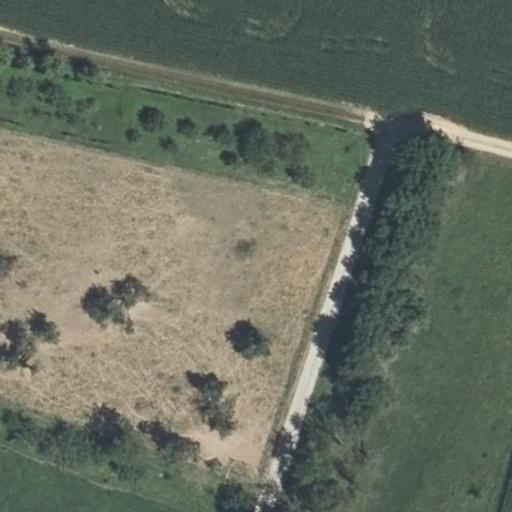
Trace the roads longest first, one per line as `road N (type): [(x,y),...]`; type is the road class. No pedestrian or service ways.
road 1 (track): [(260,511),(376,169),(393,143),(418,136),(511,153)]
road 2 (track): [(0,44),(418,136)]
